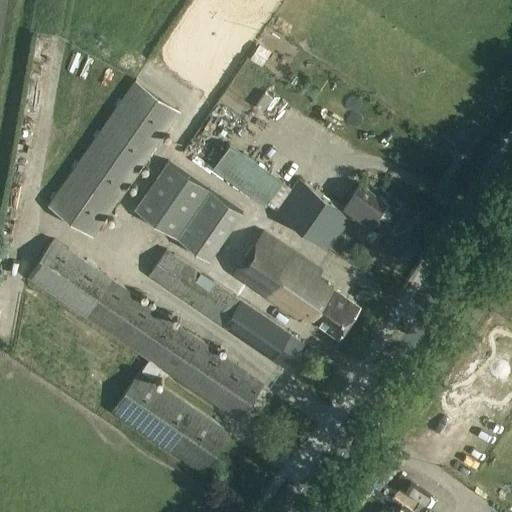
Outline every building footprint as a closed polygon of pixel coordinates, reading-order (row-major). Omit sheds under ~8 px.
[(254,64),(270,69),(276,52),(261,46),(254,64)] [(41,62),(39,76),(51,78),(53,63),(41,62)] [(49,206),(93,237),(180,111),(136,80),(49,206)] [(229,144),(213,167),(267,204),(283,182),(229,144)] [(135,207),(211,259),(244,210),(168,158),(135,207)] [(354,229),(374,243),(398,208),(378,194),(377,196),(360,184),(343,208),(300,178),(277,210),(330,247),(352,215),(360,220),(354,229)] [(264,231),(234,273),(308,325),(312,319),(338,337),(361,304),(318,278),(323,272),(264,231)] [(240,418),(266,380),(55,237),(29,275),(137,349),(240,418)] [(287,366),(305,341),(167,248),(150,273),(287,366)] [(153,380),(162,366),(150,358),(141,372),(153,380)] [(139,371),(112,411),(202,472),(229,432),(139,371)]
